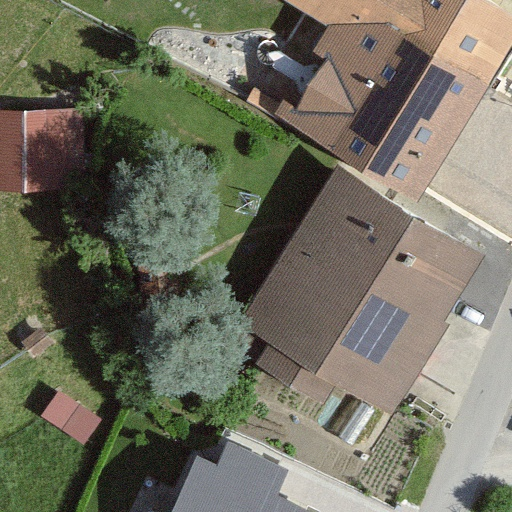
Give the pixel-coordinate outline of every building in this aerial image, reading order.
[(431,198),(511,62),(511,4),(504,0),(287,0),(338,30),(324,55),(337,62),(302,122),(431,198)] [(63,116),(1,117),(2,192),(64,191),(63,116)] [(403,416),(496,252),(343,166),(252,328),(285,346),(272,370),(335,406),(348,385),(403,416)] [(100,419),(59,397),(46,421),(87,443),(100,419)] [(306,511),(198,459),(171,511),(306,511)]
